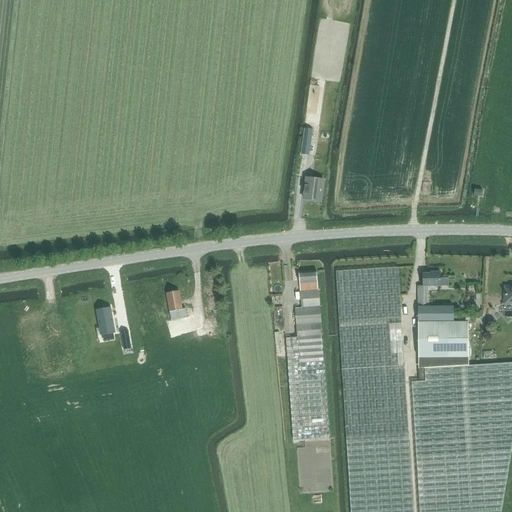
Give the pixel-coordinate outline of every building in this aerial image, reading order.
[(312,128),(305,127),(300,154),(309,155),(312,128)] [(326,179),(306,177),(304,199),(323,202),(326,179)] [(413,511),(406,392),(398,268),(336,271),(351,511),(413,511)] [(330,438),(322,335),(319,290),(318,290),(317,270),(299,271),(302,308),(295,308),(297,337),(286,338),(293,440),(330,438)] [(419,369),(468,366),(468,323),(454,323),(454,307),(450,307),(450,306),(429,306),(428,287),(441,286),(441,272),(431,272),(431,274),(423,274),(423,287),(418,287),(419,369)] [(173,304),(169,304),(172,320),(187,317),(194,316),(199,315),(196,300),(189,301),(187,293),(172,295),(173,304)] [(111,307),(97,310),(101,335),(116,333),(111,307)] [(46,312),(26,315),(28,326),(33,325),(34,333),(30,334),(32,348),(63,342),(59,322),(48,324),(46,312)] [(128,334),(121,336),(127,359),(134,357),(128,334)] [(501,511),(511,449),(511,363),(468,366),(419,369),(419,382),(412,382),(419,511),(501,511)]
